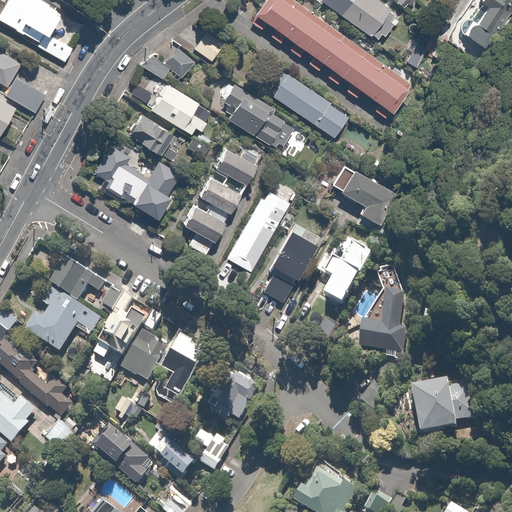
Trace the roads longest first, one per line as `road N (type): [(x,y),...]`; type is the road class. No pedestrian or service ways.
road 1 (residential): [(31,186),(266,344),(308,383)]
road 2 (residential): [(308,383),(380,456),(511,479)]
road 3 (secondary): [(168,0),(114,42),(31,186)]
road 4 (residential): [(217,511),(308,383)]
